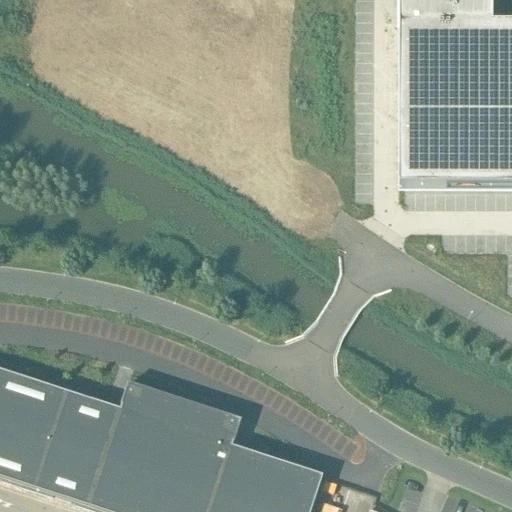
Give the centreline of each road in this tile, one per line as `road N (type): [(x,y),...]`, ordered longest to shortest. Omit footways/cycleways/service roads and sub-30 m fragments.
road 1 (unclassified): [(0,280),(107,295),(181,319),(297,378)]
road 2 (unclassified): [(297,378),(390,441),(511,495)]
road 3 (unclassified): [(511,331),(380,252),(366,274)]
road 4 (unclassified): [(297,378),(366,274)]
